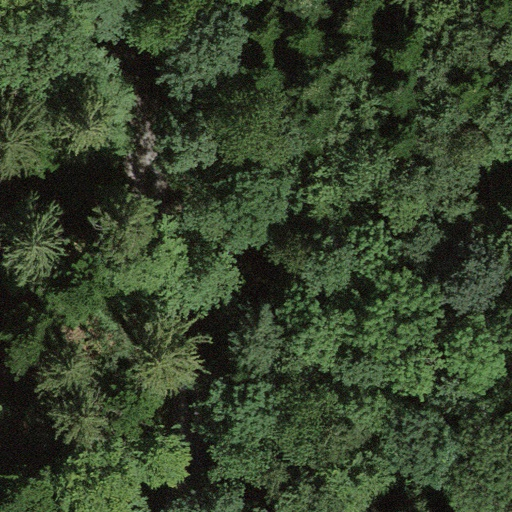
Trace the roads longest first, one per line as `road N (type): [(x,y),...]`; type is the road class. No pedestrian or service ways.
road 1 (track): [(188,511),(192,443),(182,351),(156,199),(103,0)]
road 2 (track): [(458,511),(395,457),(156,199)]
